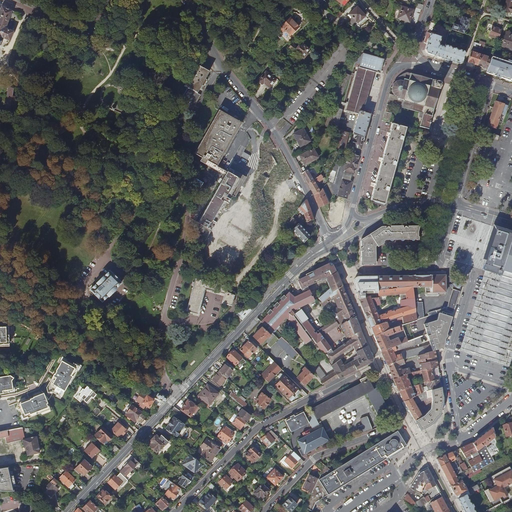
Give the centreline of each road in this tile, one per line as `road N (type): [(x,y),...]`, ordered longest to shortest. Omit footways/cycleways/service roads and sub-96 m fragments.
road 1 (tertiary): [(328,246),(272,293),(67,511)]
road 2 (residential): [(328,246),(272,129),(231,79),(187,0)]
road 3 (residential): [(366,370),(256,428),(176,511)]
road 4 (tertiary): [(393,70),(351,213)]
road 5 (residential): [(263,511),(320,453),(380,432)]
road 6 (residential): [(344,511),(424,450),(461,440)]
road 7 (residential): [(439,259),(474,274),(448,366)]
road 8 (unclassified): [(110,0),(79,33),(3,0)]
road 9 (residential): [(454,203),(487,85)]
